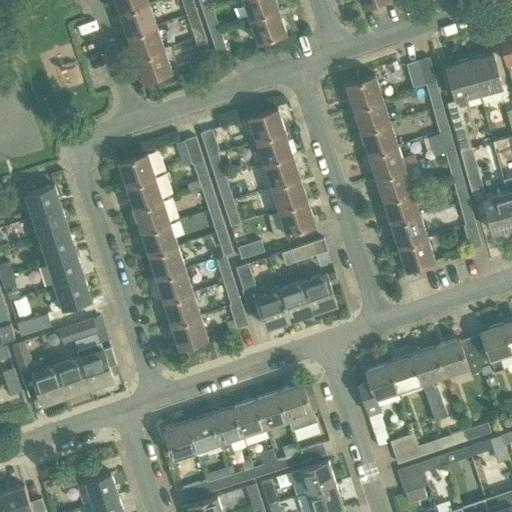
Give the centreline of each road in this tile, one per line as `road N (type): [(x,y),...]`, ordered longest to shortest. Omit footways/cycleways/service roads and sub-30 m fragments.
road 1 (residential): [(154,396),(74,155),(78,140),(127,113)]
road 2 (residential): [(378,322),(297,60)]
road 3 (residential): [(378,511),(321,341)]
road 4 (residential): [(127,113),(297,60)]
road 5 (residential): [(154,396),(321,341)]
road 6 (residential): [(334,49),(492,0)]
road 7 (residential): [(378,322),(511,278)]
road 8 (residential): [(0,447),(118,408)]
